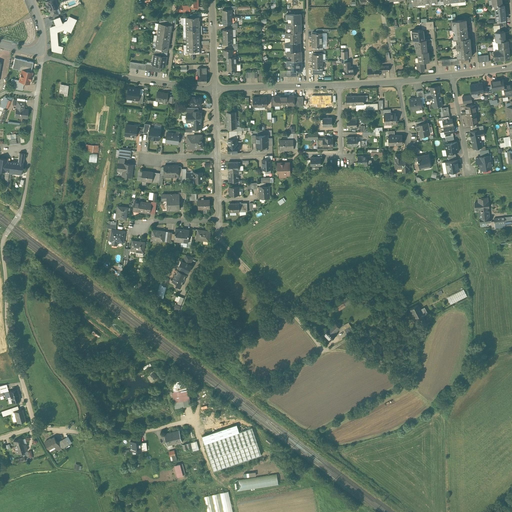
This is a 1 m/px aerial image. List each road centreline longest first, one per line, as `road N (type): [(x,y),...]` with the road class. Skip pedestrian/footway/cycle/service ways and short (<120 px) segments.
road 1 (residential): [(0,438),(31,420),(6,329),(2,239),(22,206),(39,50)]
road 2 (residential): [(39,50),(113,75),(213,89)]
road 3 (residential): [(218,219),(219,238),(326,350)]
road 4 (residential): [(213,89),(338,84)]
